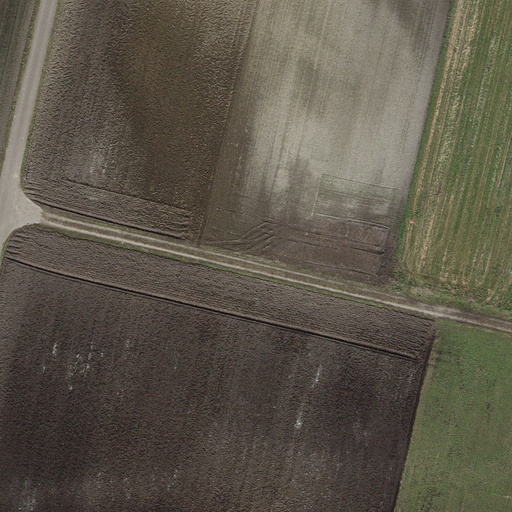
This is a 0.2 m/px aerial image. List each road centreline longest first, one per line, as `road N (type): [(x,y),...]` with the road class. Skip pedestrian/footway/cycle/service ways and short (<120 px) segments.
road 1 (track): [(511,325),(5,209)]
road 2 (track): [(55,0),(0,233)]
